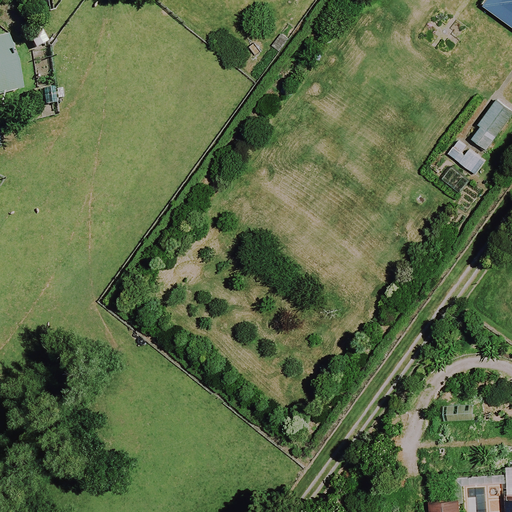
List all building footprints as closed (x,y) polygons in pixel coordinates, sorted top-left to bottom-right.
[(511,0),(489,0),(484,7),(511,27),(511,0)] [(47,43),(36,22),(23,29),(34,50),(47,43)] [(0,96),(17,92),(2,37),(0,37),(0,96)] [(511,114),(511,111),(497,102),(472,140),(489,150),(511,114)] [(486,163),(467,150),(458,162),(477,175),(486,163)] [(475,421),(474,405),(444,406),(445,422),(475,421)] [(511,511),(511,470),(506,471),(508,511),(463,511),(463,497),(430,499),(430,511),(511,511)]
